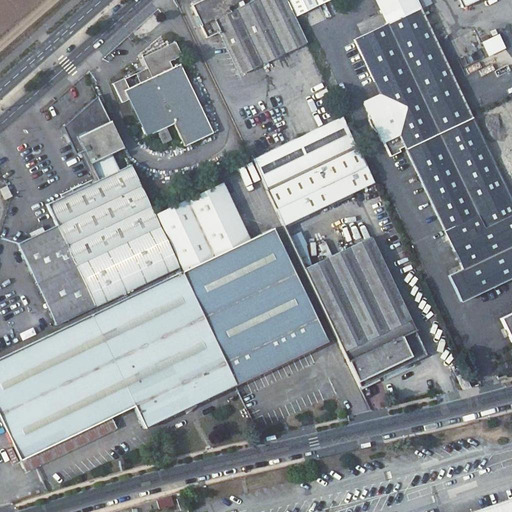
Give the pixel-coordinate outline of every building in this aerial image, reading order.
[(284,0),(210,0),(191,9),(204,38),(216,33),(237,76),(305,43),(292,17),(284,0)] [(284,0),(292,17),(326,0),(284,0)] [(459,90),(415,0),(373,0),(386,27),(354,42),(380,97),(366,104),(364,107),(369,116),(369,118),(369,119),(369,121),(369,122),(370,124),(370,125),(371,127),(372,128),(373,129),(374,131),(376,133),(377,134),(382,143),(384,144),(399,137),(462,272),(452,276),(464,302),(511,279),(511,202),(503,184),(472,118),(459,90)] [(453,0),(462,18),(502,0),(453,0)] [(487,56),(506,48),(499,33),(481,42),(487,56)] [(182,62),(175,47),(144,62),(150,75),(138,81),(141,88),(130,93),(123,79),(112,85),(122,105),(128,102),(146,140),(158,134),(164,131),(173,127),(184,150),(213,137),(180,69),(172,73),(170,67),(182,62)] [(109,123),(96,96),(60,128),(74,156),(81,153),(87,166),(121,150),(109,123)] [(472,118),(503,184),(511,179),(511,154),(491,109),(472,118)] [(340,117),(250,160),(264,190),(355,148),(340,117)] [(164,131),(158,134),(163,145),(170,142),(164,131)] [(282,228),(372,185),(355,148),(264,190),(282,228)] [(50,208),(59,227),(17,246),(37,287),(78,268),(96,307),(177,268),(166,244),(153,217),(130,169),(50,208)] [(511,179),(503,184),(511,202),(511,179)] [(166,244),(231,212),(219,185),(153,217),(166,244)] [(0,189),(0,192),(4,200),(10,198),(5,187),(0,189)] [(245,242),(231,212),(166,244),(177,268),(180,273),(245,242)] [(143,430),(323,343),(270,230),(245,242),(180,273),(0,359),(0,419),(24,472),(115,430),(109,418),(132,407),(143,430)] [(371,239),(321,263),(317,254),(305,259),(295,237),(288,240),(303,271),(358,387),(425,355),(371,239)] [(96,307),(78,268),(37,287),(56,326),(96,307)] [(511,315),(501,321),(511,345),(511,315)] [(462,389),(469,388),(457,362),(451,365),(457,377),(462,389)] [(300,464),(293,465),(298,475),(304,473),(300,464)] [(511,511),(511,497),(468,511),(511,511)] [(180,499),(173,502),(176,511),(177,511),(184,510),(180,499)]
